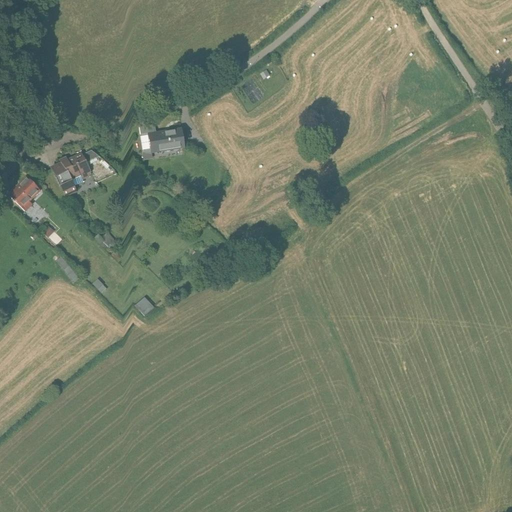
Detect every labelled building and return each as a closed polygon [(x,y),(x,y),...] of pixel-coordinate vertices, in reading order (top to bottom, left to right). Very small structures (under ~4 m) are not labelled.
[(267,72),(261,75),(264,80),(270,77),(267,72)] [(142,154),(141,160),(144,162),(152,161),(151,156),(184,152),(181,131),(155,135),(154,127),(139,129),(140,137),(146,137),(149,151),(145,152),(144,153),(142,154)] [(98,135),(88,139),(91,147),(104,142),(98,135)] [(55,151),(70,184),(82,178),(79,171),(99,162),(103,168),(123,158),(105,141),(104,142),(91,147),(88,139),(87,137),(73,143),(72,140),(65,143),(66,146),(55,151)] [(12,180),(27,195),(29,193),(32,196),(37,191),(34,188),(46,176),(31,161),(14,178),(12,180)] [(14,178),(7,170),(2,176),(9,183),(12,180),(14,178)] [(60,215),(52,209),(46,216),(54,222),(60,215)] [(56,221),(64,229),(70,223),(63,215),(56,221)] [(106,221),(114,231),(121,225),(113,215),(106,221)] [(66,241),(61,246),(79,268),(85,263),(66,241)] [(104,264),(99,268),(108,278),(113,273),(104,264)] [(144,298),(134,306),(144,316),(153,308),(144,298)]
